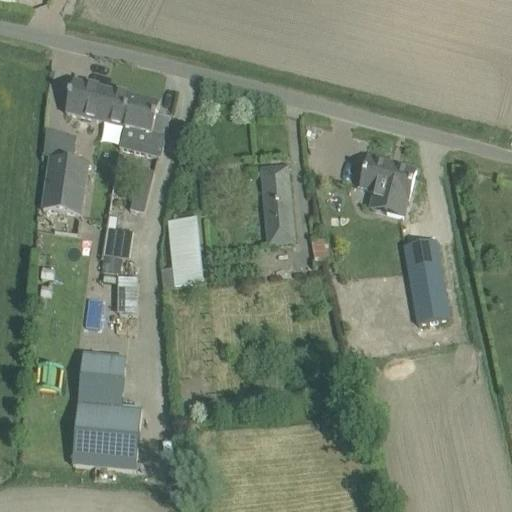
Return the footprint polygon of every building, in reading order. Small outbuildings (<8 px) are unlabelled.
[(74,83),(66,116),(125,131),(125,130),(133,99),(133,98),(74,83)] [(125,131),(120,152),(161,162),(171,121),(156,117),(159,106),(133,99),(125,130),(125,131)] [(91,163),(53,157),(46,209),(84,215),(91,163)] [(368,161),(360,190),(375,193),(371,211),(371,212),(403,220),(407,202),(409,202),(416,173),(368,161)] [(295,245),(289,189),(287,169),(261,172),(268,248),(295,245)] [(338,193),(338,189),(337,169),(319,170),(321,195),(329,194),(330,216),(351,215),(350,193),(338,193)] [(144,219),(149,198),(135,195),(130,215),(144,219)] [(136,233),(117,230),(119,219),(111,217),(104,257),(132,261),(136,233)] [(195,219),(166,222),(168,244),(170,262),(171,271),(172,288),(176,288),(198,285),(201,285),(195,219)] [(409,248),(412,268),(421,327),(449,323),(436,244),(409,248)] [(119,279),(120,314),(140,313),(139,278),(119,279)] [(365,316),(385,316),(383,278),(364,279),(365,316)] [(123,361),(81,356),(68,467),(130,475),(137,412),(117,410),(123,361)]
